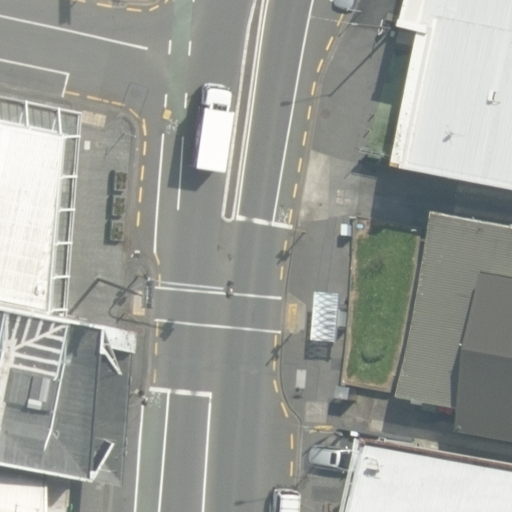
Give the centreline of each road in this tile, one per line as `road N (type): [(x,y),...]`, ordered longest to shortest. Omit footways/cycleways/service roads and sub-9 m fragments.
road 1 (secondary): [(297,0),(216,310)]
road 2 (secondary): [(216,310),(217,63)]
road 3 (residential): [(0,17),(217,63)]
road 4 (secondary): [(200,511),(216,310)]
